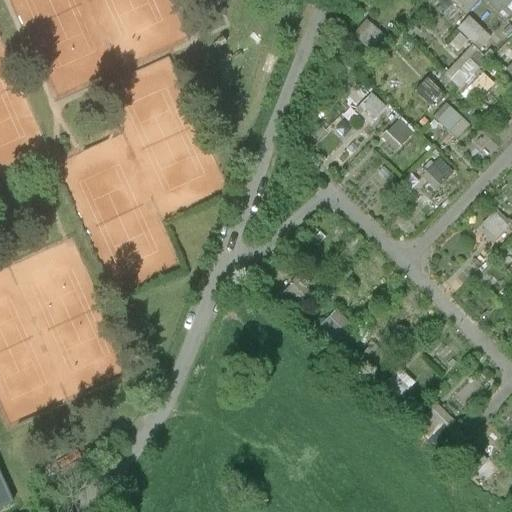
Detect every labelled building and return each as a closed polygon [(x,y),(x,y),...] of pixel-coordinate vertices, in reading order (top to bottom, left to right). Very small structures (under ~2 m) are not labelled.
[(511,0),(476,0),(505,21),(511,11),(511,0)] [(452,29),(469,43),(481,30),(464,16),(452,29)] [(438,74),(453,91),(483,63),(468,47),(438,74)] [(409,91),(429,111),(444,96),(423,76),(409,91)] [(366,124),(384,107),(370,92),(351,108),(366,124)] [(432,120),(451,139),(465,124),(446,105),(432,120)] [(394,152),(411,133),(395,118),(377,137),(394,152)] [(432,191),(451,174),(436,158),(417,176),(432,191)] [(476,226),(490,240),(507,224),(493,210),(476,226)] [(276,296),(290,309),(301,297),(286,284),(276,296)] [(323,345),(340,324),(326,312),(309,333),(323,345)] [(368,373),(375,354),(360,348),(352,367),(368,373)] [(457,462),(471,475),(483,462),(470,449),(457,462)] [(0,510),(14,504),(0,472),(0,510)]
